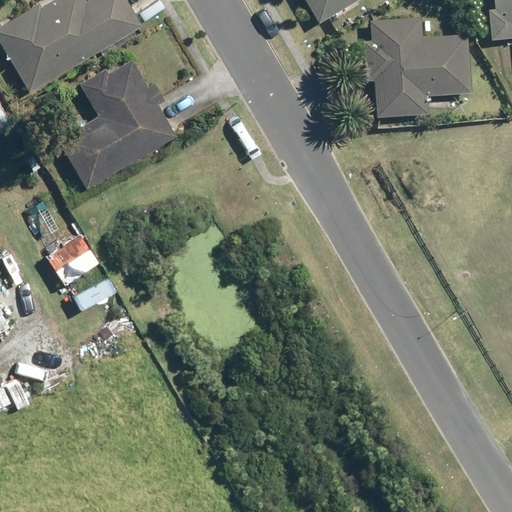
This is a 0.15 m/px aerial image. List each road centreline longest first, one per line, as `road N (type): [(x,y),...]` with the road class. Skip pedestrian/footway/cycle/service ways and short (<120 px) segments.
road 1 (residential): [(511,506),(216,0)]
road 2 (track): [(0,360),(32,337),(0,265)]
